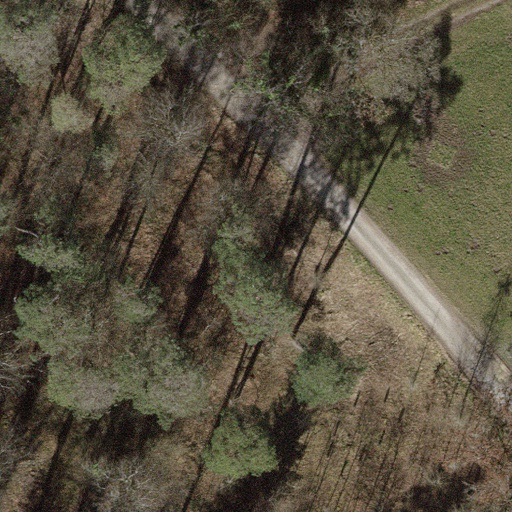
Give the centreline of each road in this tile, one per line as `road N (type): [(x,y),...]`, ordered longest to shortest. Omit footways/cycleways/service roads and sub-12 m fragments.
road 1 (track): [(140,0),(511,402)]
road 2 (track): [(247,112),(472,0)]
